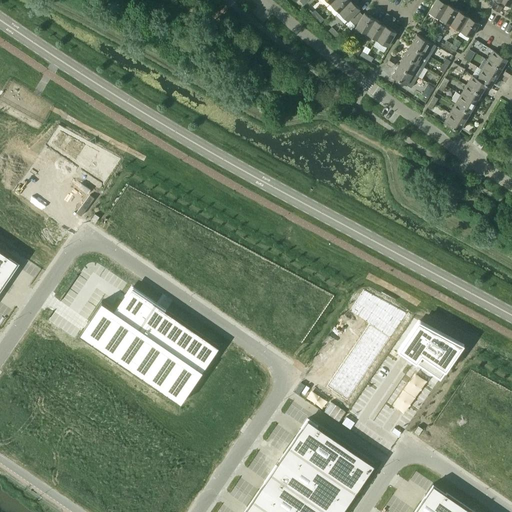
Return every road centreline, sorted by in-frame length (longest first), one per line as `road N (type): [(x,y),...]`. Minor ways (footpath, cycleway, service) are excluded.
road 1 (tertiary): [(511,317),(210,154),(0,20)]
road 2 (unclassified): [(0,353),(84,229),(288,375),(197,511)]
road 3 (residential): [(511,183),(367,85),(262,0)]
road 4 (unclassified): [(364,511),(407,451),(502,511)]
